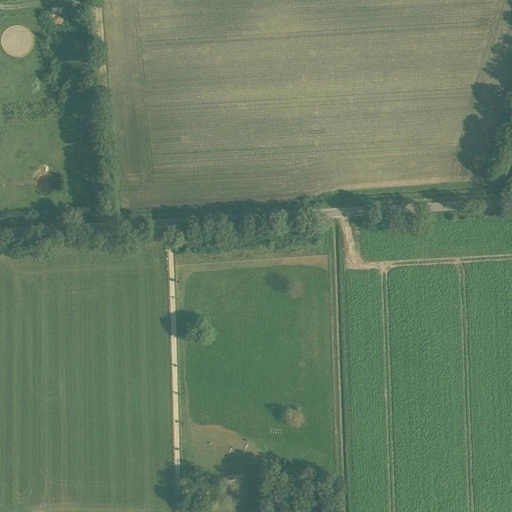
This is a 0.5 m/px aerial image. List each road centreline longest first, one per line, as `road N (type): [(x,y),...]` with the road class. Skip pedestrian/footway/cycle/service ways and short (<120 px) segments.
road 1 (unclassified): [(511,196),(114,225)]
road 2 (track): [(93,0),(114,225)]
